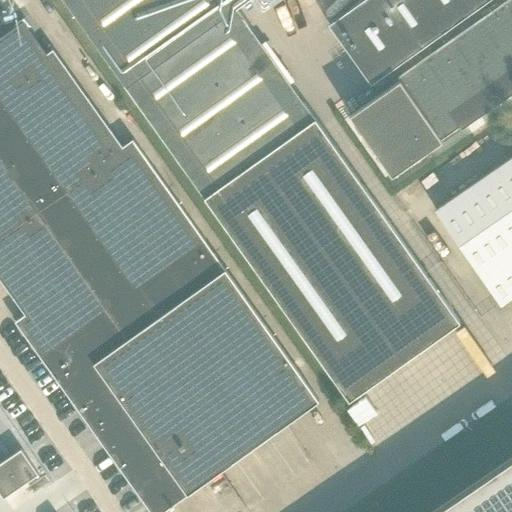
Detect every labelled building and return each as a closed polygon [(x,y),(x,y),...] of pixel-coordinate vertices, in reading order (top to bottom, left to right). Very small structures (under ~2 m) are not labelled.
[(62,0),(350,401),(461,322),(236,8),(247,0),(362,0),(330,23),(373,85),(394,70),(493,0),(62,0)] [(462,128),(511,93),(511,0),(508,0),(399,78),(400,80),(350,114),(393,175),(443,140),(442,138),(460,125),(462,128)] [(149,511),(162,511),(318,401),(131,139),(115,151),(23,22),(0,37),(0,267),(30,309),(13,321),(149,511)] [(511,155),(435,208),(500,303),(511,295),(511,155)] [(0,496),(0,497),(35,474),(18,450),(0,462),(0,496)] [(511,511),(511,457),(432,511),(511,511)]
